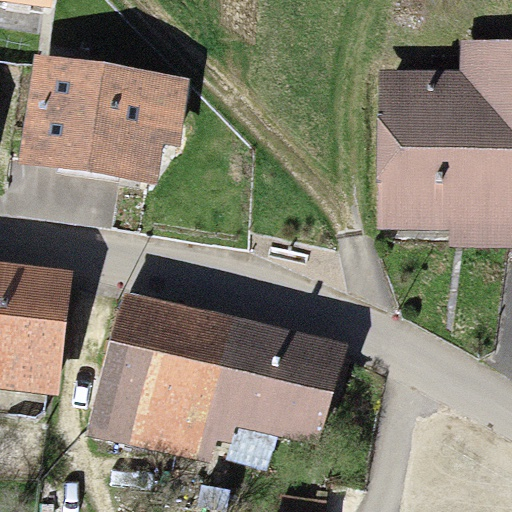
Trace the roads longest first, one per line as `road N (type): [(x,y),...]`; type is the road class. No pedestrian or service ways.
road 1 (tertiary): [(0,231),(262,286),(354,319),(511,412)]
road 2 (track): [(130,0),(331,215),(354,319)]
road 3 (unknown): [(414,351),(380,511)]
